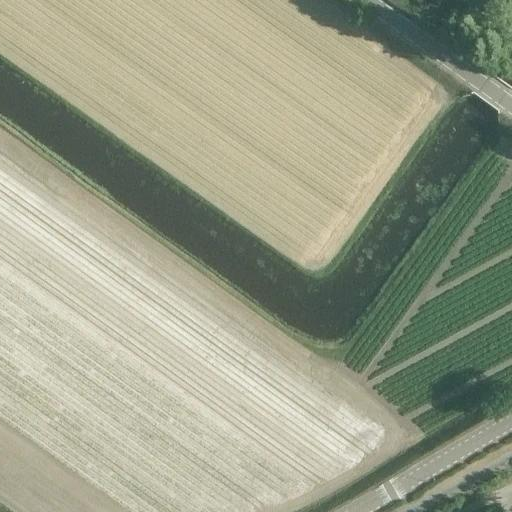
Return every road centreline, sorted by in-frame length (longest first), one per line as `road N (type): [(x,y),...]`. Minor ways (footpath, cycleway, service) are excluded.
road 1 (unclassified): [(511,107),(364,0)]
road 2 (unclassified): [(357,511),(511,422)]
